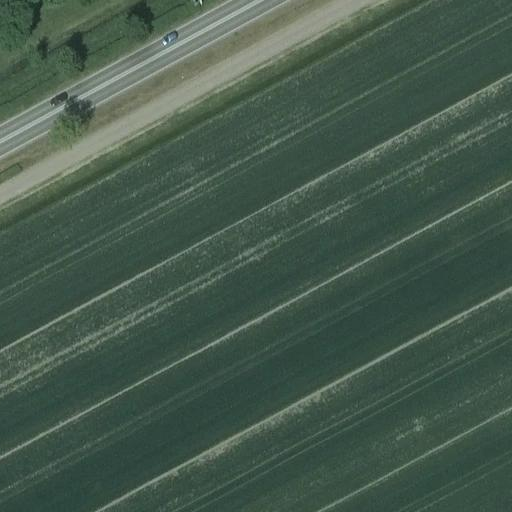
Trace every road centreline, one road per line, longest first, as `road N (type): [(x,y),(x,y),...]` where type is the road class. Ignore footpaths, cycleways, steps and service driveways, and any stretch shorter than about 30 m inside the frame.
road 1 (unclassified): [(364,0),(0,196)]
road 2 (trunk): [(275,0),(0,151)]
